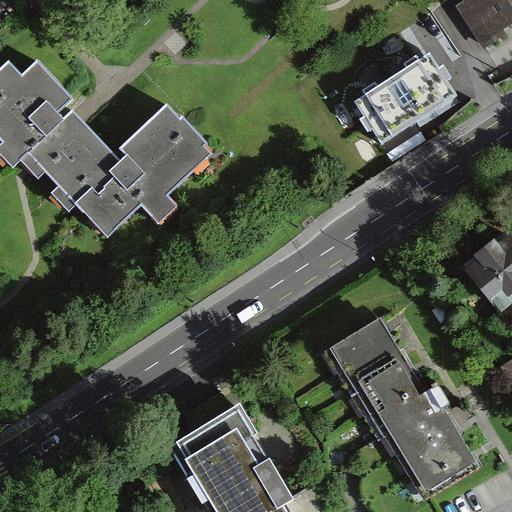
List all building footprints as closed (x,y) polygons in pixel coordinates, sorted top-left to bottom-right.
[(511,0),(462,0),(457,4),(481,43),(507,27),(503,22),(511,16),(511,0)] [(376,115),(442,75),(422,42),(356,82),(376,115)] [(0,134),(5,139),(0,143),(0,148),(13,162),(19,156),(64,114),(56,105),(72,90),(41,57),(25,72),(13,59),(0,70),(0,134)] [(73,106),(64,114),(19,156),(35,173),(44,165),(58,180),(51,187),(67,205),(73,199),(104,232),(140,200),(158,219),(176,202),(165,190),(211,147),(203,139),(207,136),(184,112),(181,115),(166,100),(120,142),(127,149),(119,155),(73,106)] [(511,226),(470,260),(507,306),(511,301),(511,226)] [(387,315),(334,347),(428,501),(489,464),(452,402),(459,398),(447,377),(431,387),(387,315)] [(284,511),(226,417),(171,450),(208,511),(284,511)]
